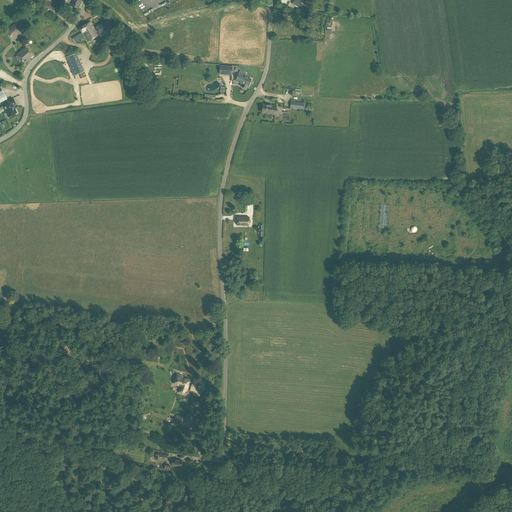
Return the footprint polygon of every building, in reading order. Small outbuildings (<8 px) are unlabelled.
[(78,9),(82,0),(80,0),(72,0),(70,6),(78,9)] [(109,20),(97,22),(98,30),(110,29),(109,20)] [(8,36),(20,27),(16,22),(12,26),(7,29),(4,31),(8,36)] [(85,24),(85,25),(93,38),(97,36),(93,29),(94,29),(90,22),(88,23),(87,23),(85,24)] [(82,33),(72,39),(75,43),(84,37),(83,34),(84,33),(89,41),(93,38),(85,25),(84,25),(82,26),(82,27),(79,28),(82,33)] [(25,63),(33,55),(25,47),(17,54),(25,63)] [(66,57),(74,75),(83,71),(75,53),(66,57)] [(232,75),(233,67),(233,66),(220,65),(219,74),(232,75)] [(236,80),(242,83),(245,76),(246,74),(240,71),(236,80)] [(245,76),(242,83),(241,86),(247,89),(248,86),(251,79),(245,76)] [(8,104),(4,106),(8,116),(17,113),(13,105),(16,104),(13,99),(7,101),(8,104)] [(291,102),(290,108),(303,110),(304,103),(291,102)] [(263,104),(262,113),(266,114),(270,115),(270,114),(275,115),(276,106),(263,104)] [(177,374),(174,384),(179,386),(182,387),(181,389),(180,389),(180,390),(179,393),(187,395),(188,392),(186,391),(188,388),(186,388),(188,384),(189,380),(182,377),(183,376),(177,374)] [(155,406),(155,417),(161,417),(161,421),(169,421),(168,406),(155,406)]
